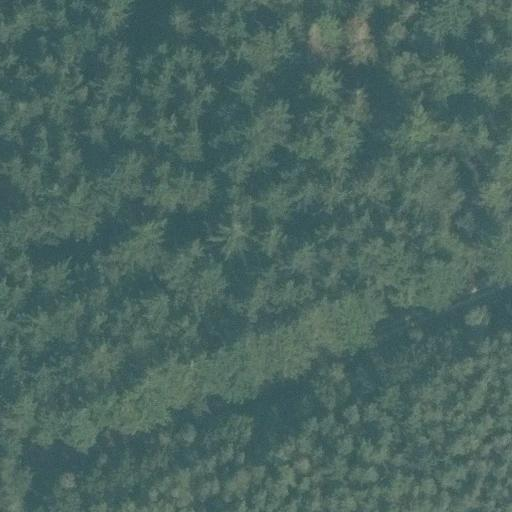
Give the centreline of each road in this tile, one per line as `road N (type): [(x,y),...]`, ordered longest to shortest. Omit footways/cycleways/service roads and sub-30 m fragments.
road 1 (track): [(29,482),(511,288)]
road 2 (track): [(455,0),(511,147)]
